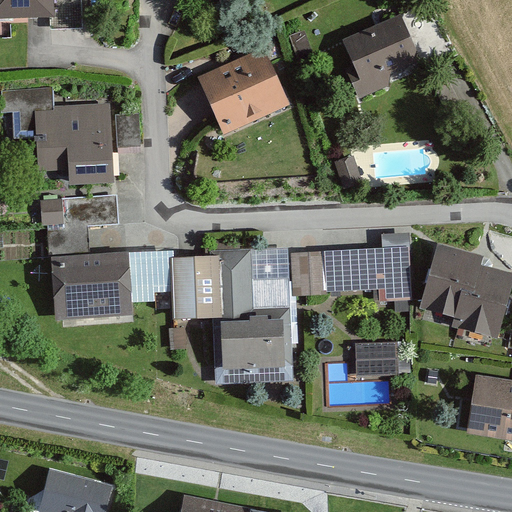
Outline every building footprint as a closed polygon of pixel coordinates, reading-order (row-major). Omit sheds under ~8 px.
[(0,0),(0,21),(52,20),(51,0),(0,0)] [(344,72),(357,101),(389,87),(385,79),(420,63),(400,19),(341,45),(352,68),(344,72)] [(196,80),(224,137),(287,107),(260,49),(196,80)] [(67,174),(68,188),(111,186),(107,109),(33,112),(37,175),(67,174)] [(120,116),(121,145),(141,145),(139,116),(120,116)] [(50,260),(88,258),(86,228),(117,225),(115,198),(62,202),(64,230),(48,231),(50,260)] [(385,303),(410,301),(407,247),(324,252),(326,294),(384,291),(385,303)] [(462,330),(498,339),(511,281),(511,274),(477,266),(479,258),(435,247),(420,308),(465,319),(462,330)] [(215,251),(215,257),(169,259),(171,322),(212,321),(214,389),(290,387),(286,249),(215,251)] [(326,294),(324,252),(290,255),(293,296),(326,294)] [(54,321),(130,316),(126,255),(88,258),(50,260),(54,321)] [(354,375),(398,373),(397,342),(353,344),(354,375)] [(466,438),(511,443),(511,382),(474,378),(466,438)] [(103,511),(110,488),(47,472),(37,511),(103,511)] [(179,511),(248,511),(249,510),(183,498),(179,511)]
